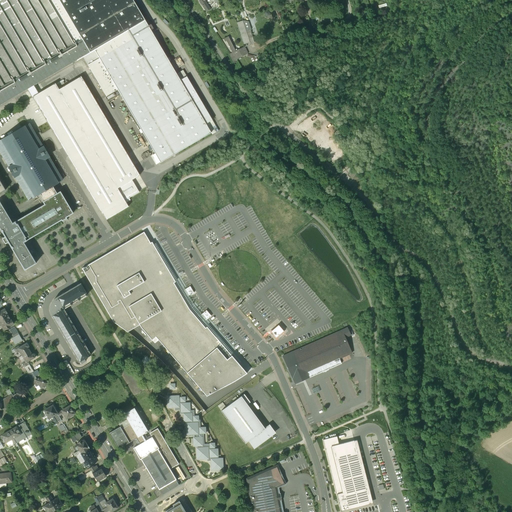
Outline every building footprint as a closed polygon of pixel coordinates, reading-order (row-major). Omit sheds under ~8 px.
[(0,0),(0,105),(28,89),(35,85),(83,56),(90,53),(82,40),(58,0),(0,0)] [(58,0),(82,40),(90,53),(145,20),(132,0),(58,0)] [(90,53),(83,56),(88,65),(99,58),(117,90),(160,163),(211,133),(206,124),(180,80),(145,20),(90,53)] [(248,22),(243,21),(246,31),(250,30),(251,30),(248,22)] [(227,36),(223,38),(230,53),(234,50),(227,36)] [(244,47),(233,52),(236,58),(247,53),(244,47)] [(254,55),(247,54),(246,57),(252,58),(250,59),(251,62),(256,60),(254,55)] [(117,90),(99,58),(88,65),(106,96),(117,90)] [(106,222),(131,207),(126,199),(139,192),(132,179),(140,175),(82,76),(61,88),(57,83),(39,93),(33,97),(106,222)] [(212,120),(186,76),(180,80),(206,124),(212,120)] [(33,97),(39,93),(35,85),(28,89),(33,97)] [(25,127),(0,141),(0,151),(9,167),(15,177),(28,200),(33,197),(35,196),(36,195),(38,194),(39,194),(52,186),(58,183),(62,180),(49,157),(43,147),(40,143),(36,134),(30,124),(29,124),(25,127)] [(40,132),(36,134),(40,143),(45,140),(40,132)] [(52,186),(39,194),(38,194),(36,195),(38,200),(42,205),(42,206),(45,204),(43,202),(57,194),(56,192),(56,191),(54,188),(53,188),(52,186)] [(15,222),(13,223),(0,202),(0,227),(5,237),(2,239),(5,244),(8,242),(25,270),(36,263),(24,242),(62,220),(63,222),(66,221),(67,220),(66,217),(73,213),(60,192),(57,194),(43,202),(45,204),(42,206),(19,220),(15,222)] [(150,241),(143,229),(88,265),(95,277),(96,281),(112,308),(119,304),(118,302),(120,300),(131,319),(135,317),(139,324),(155,343),(159,340),(186,371),(207,397),(248,373),(188,307),(173,281),(175,280),(152,239),(150,241)] [(132,329),(139,324),(135,317),(131,319),(120,300),(118,302),(119,304),(112,308),(96,281),(95,277),(88,265),(85,266),(82,268),(114,323),(127,332),(129,332),(132,329)] [(53,303),(52,305),(52,307),(52,309),(52,310),(52,312),(53,314),(80,360),(79,361),(80,364),(86,361),(84,359),(90,355),(63,309),(87,295),(81,285),(58,299),(56,300),(55,301),(53,303)] [(187,287),(183,289),(188,297),(192,295),(196,293),(191,285),(187,287)] [(203,312),(201,314),(206,320),(208,318),(213,314),(207,308),(203,312)] [(5,309),(2,310),(0,311),(0,321),(9,317),(7,313),(5,309)] [(9,317),(0,321),(0,322),(4,330),(11,326),(14,324),(11,320),(9,317)] [(275,328),(271,332),(276,338),(282,333),(283,332),(284,331),(280,327),(279,326),(278,325),(276,327),(275,327),(275,328)] [(14,327),(9,330),(14,338),(19,334),(14,327)] [(321,339),(321,340),(283,356),(294,382),(295,384),(299,382),(304,380),(331,368),(341,364),(339,359),(341,358),(346,356),(352,353),(349,347),(350,347),(349,347),(347,341),(344,336),(350,333),(347,328),(342,330),(337,332),(336,333),(337,333),(332,335),(331,335),(326,337),(321,339)] [(22,340),(19,334),(14,338),(11,339),(15,345),(22,340)] [(19,347),(18,348),(19,350),(22,355),(30,351),(28,347),(29,346),(27,343),(19,347)] [(30,351),(22,355),(25,361),(26,362),(28,361),(35,357),(33,353),(32,354),(30,351)] [(74,373),(66,360),(63,362),(71,375),(74,373)] [(37,380),(34,381),(37,386),(39,384),(41,388),(49,383),(45,375),(37,380)] [(98,376),(88,382),(91,387),(101,382),(98,376)] [(22,391),(13,396),(15,400),(17,403),(26,398),(22,391)] [(179,395),(166,396),(167,408),(175,408),(175,410),(179,410),(180,414),(183,414),(184,422),(190,422),(185,423),(186,435),(196,435),(196,437),(193,437),(193,447),(201,446),(201,447),(196,447),(196,460),(207,459),(207,461),(210,461),(211,471),(223,470),(223,458),(218,458),(218,448),(215,448),(215,443),(209,443),(209,444),(204,444),(204,433),(206,433),(205,427),(200,427),(200,420),(198,420),(198,416),(194,416),(194,410),(190,410),(190,403),(185,403),(185,397),(180,397),(180,398),(179,398),(179,395)] [(241,396),(221,411),(245,444),(249,441),(265,429),(241,396)] [(12,402),(10,398),(4,402),(7,407),(13,403),(12,402)] [(424,404),(419,407),(422,413),(428,410),(424,404)] [(49,407),(48,408),(44,410),(49,419),(53,416),(57,414),(53,406),(51,407),(50,406),(49,407)] [(70,406),(62,410),(62,411),(63,413),(66,419),(74,414),(70,406)] [(148,431),(134,408),(124,414),(130,424),(121,429),(129,442),(136,438),(139,444),(152,437),(151,435),(147,438),(144,434),(145,433),(147,433),(147,432),(148,431)] [(49,419),(44,410),(41,412),(47,423),(55,419),(53,416),(49,419)] [(57,414),(53,416),(55,419),(57,423),(61,420),(59,416),(57,414)] [(24,422),(16,427),(21,435),(16,438),(19,442),(32,435),(24,422)] [(121,429),(120,426),(109,433),(119,449),(129,442),(121,429)] [(16,427),(9,432),(14,439),(16,438),(21,435),(16,427)] [(265,429),(249,441),(254,448),(274,433),(271,428),(267,431),(265,429)] [(179,464),(159,430),(151,435),(152,437),(158,448),(158,449),(170,469),(179,464)] [(14,439),(9,432),(1,436),(3,439),(3,440),(4,442),(5,442),(6,444),(11,441),(14,439)] [(78,432),(70,437),(73,442),(76,440),(81,437),(78,432)] [(323,440),(341,511),(348,510),(348,507),(369,501),(368,495),(371,494),(368,480),(364,481),(354,441),(339,445),(337,436),(323,440)] [(158,448),(152,437),(139,444),(133,448),(140,459),(141,459),(159,489),(160,489),(176,480),(170,469),(158,449),(158,448)] [(82,440),(77,443),(78,444),(76,445),(79,450),(81,452),(88,448),(89,448),(84,440),(82,441),(82,440)] [(88,448),(81,452),(81,453),(86,461),(87,462),(91,460),(94,458),(88,448)] [(32,465),(45,460),(43,454),(30,459),(32,465)] [(91,460),(87,462),(86,461),(84,462),(88,469),(94,465),(93,463),(93,462),(93,460),(92,460),(91,460)] [(264,471),(258,473),(257,474),(252,476),(247,478),(246,478),(246,479),(248,485),(247,485),(247,486),(248,486),(249,492),(249,493),(250,499),(250,500),(251,506),(252,506),(253,511),(252,511),(281,511),(276,488),(277,487),(283,485),(283,484),(284,481),(285,481),(284,479),(283,479),(282,475),(282,474),(281,474),(280,470),(279,469),(277,465),(271,468),(270,468),(264,471)] [(96,471),(93,473),(98,481),(106,476),(102,471),(103,470),(102,468),(100,468),(99,469),(98,469),(96,471)] [(11,473),(0,474),(0,484),(12,483),(11,473)] [(176,480),(160,489),(163,495),(179,485),(176,480)] [(53,500),(51,501),(56,509),(59,508),(58,507),(63,505),(58,497),(53,500)] [(112,499),(106,503),(108,507),(111,511),(112,511),(115,510),(114,509),(117,508),(117,507),(117,506),(119,505),(118,504),(116,505),(112,499)] [(56,509),(51,501),(49,503),(44,506),(47,511),(50,511),(53,511),(56,509)] [(185,511),(179,501),(172,505),(173,506),(165,511),(185,511)]
